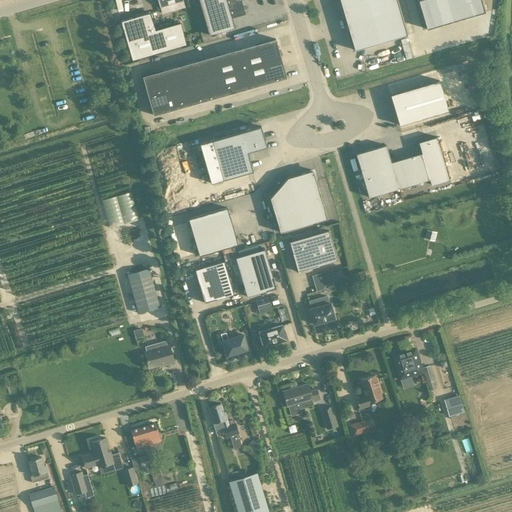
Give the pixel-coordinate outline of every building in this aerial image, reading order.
[(182,0),(183,0),(157,0),(160,7),(171,4),(173,10),(184,7),(182,0)] [(245,14),(240,0),(236,0),(235,0),(234,0),(199,0),(209,35),(235,28),(232,18),(245,14)] [(340,0),(355,50),(407,35),(396,0),(340,0)] [(449,0),(418,0),(427,29),(455,20),(449,0)] [(481,0),(450,0),(456,20),(485,12),(481,0)] [(155,30),(150,12),(121,21),(132,61),(187,45),(181,23),(155,30)] [(276,39),(142,76),(153,115),(287,78),(276,39)] [(418,58),(430,52),(428,47),(415,53),(418,58)] [(439,81),(390,95),(399,125),(448,111),(439,81)] [(471,125),(480,123),(482,131),(486,131),(481,111),(468,114),(471,125)] [(261,126),(199,143),(211,183),(253,171),(247,152),(267,147),(261,126)] [(431,185),(449,179),(437,137),(418,142),(421,153),(391,162),(386,145),(356,154),(368,197),(429,180),(431,185)] [(280,232),(327,218),(313,170),(287,178),(270,198),(280,232)] [(228,207),(188,219),(199,256),(238,244),(228,207)] [(297,271),(298,272),(299,272),(298,271),(317,266),(318,266),(337,260),(328,230),(289,242),(293,254),(292,254),(293,255),(293,254),(298,271),(297,271)] [(436,233),(427,231),(425,238),(434,240),(436,233)] [(235,258),(241,276),(270,267),(264,249),(235,258)] [(224,261),(195,270),(205,302),(233,294),(224,261)] [(270,267),(241,276),(247,297),(266,291),(276,288),(270,267)] [(138,313),(159,307),(148,268),(127,274),(138,313)] [(340,268),(312,276),(316,291),(323,289),(325,284),(324,281),(342,276),(340,268)] [(326,296),(309,301),(311,309),(310,309),(309,309),(310,310),(314,323),(314,324),(315,324),(334,318),(334,319),(335,318),(335,317),(334,318),(330,304),(331,304),(330,303),(329,303),(330,303),(329,304),(326,296)] [(268,298),(256,301),(258,309),(270,305),(268,298)] [(264,347),(266,346),(272,344),(272,345),(278,343),(284,341),(286,340),(285,339),(281,326),(281,324),(279,325),(261,330),(259,331),(260,332),(261,337),(259,338),(261,344),(263,343),(263,345),(264,347)] [(137,337),(145,335),(143,327),(135,329),(137,337)] [(226,333),(220,334),(227,356),(248,350),(243,335),(228,339),(226,333)] [(145,352),(147,359),(149,368),(164,364),(164,365),(173,362),(169,345),(167,346),(165,341),(145,346),(146,352),(145,352)] [(422,372),(415,349),(394,356),(401,378),(422,372)] [(430,366),(422,368),(429,390),(437,388),(430,366)] [(382,398),(375,375),(360,380),(365,395),(356,398),(359,408),(369,405),(368,403),(382,398)] [(308,383),(297,387),(283,391),(287,406),(311,399),(312,402),(319,399),(316,389),(310,391),(308,383)] [(456,417),(455,415),(464,412),(459,396),(445,400),(451,419),(456,417)] [(221,404),(209,407),(214,423),(216,431),(223,429),(226,438),(230,437),(234,449),(242,446),(235,423),(234,421),(231,419),(227,420),(226,418),(225,418),(221,404)] [(331,407),(321,411),(327,429),(337,426),(331,407)] [(370,431),(367,419),(349,425),(353,436),(370,431)] [(147,425),(130,430),(136,448),(152,443),(161,441),(158,434),(155,423),(147,425)] [(111,454),(106,438),(91,442),(94,452),(82,456),(86,467),(97,464),(98,466),(112,462),(115,469),(123,467),(118,452),(111,454)] [(255,452),(259,448),(261,447),(253,439),(248,445),(255,452)] [(28,460),(33,475),(30,476),(32,483),(49,478),(47,472),(48,472),(45,464),(44,465),(41,457),(28,460)] [(138,484),(133,468),(123,471),(128,487),(138,484)] [(160,471),(153,474),(157,485),(164,483),(160,471)] [(81,472),(70,475),(75,494),(85,491),(81,480),(83,479),(81,472)] [(266,511),(255,474),(230,481),(239,511),(266,511)] [(61,511),(54,486),(29,494),(34,511),(61,511)]
